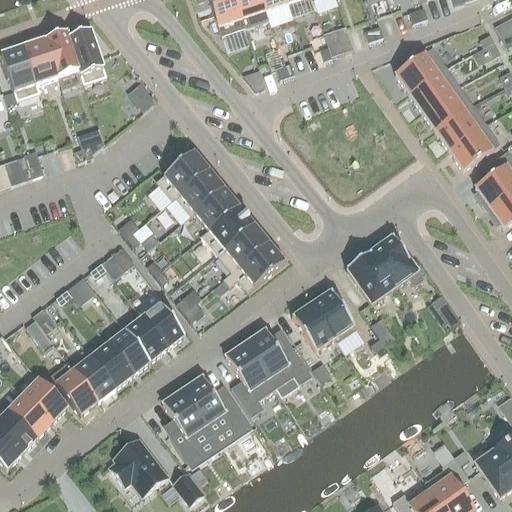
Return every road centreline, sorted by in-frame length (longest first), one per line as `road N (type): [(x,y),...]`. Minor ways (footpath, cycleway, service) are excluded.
road 1 (residential): [(309,264),(300,281),(0,502)]
road 2 (residential): [(346,238),(156,9),(116,0)]
road 3 (residential): [(391,206),(511,377)]
road 4 (residential): [(0,206),(98,173),(179,106)]
road 5 (residential): [(179,106),(309,264)]
road 6 (residential): [(511,300),(427,179),(391,206)]
road 7 (residential): [(93,0),(179,106)]
